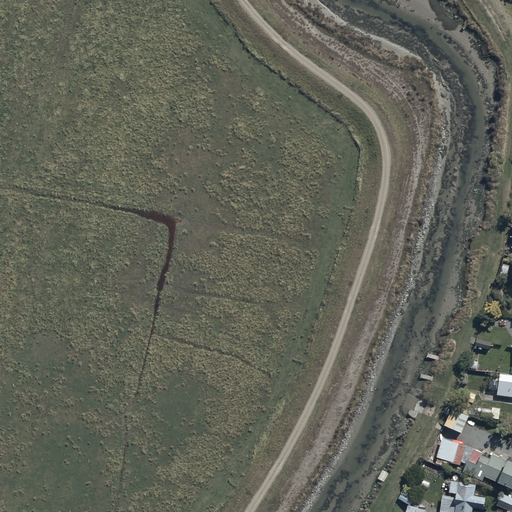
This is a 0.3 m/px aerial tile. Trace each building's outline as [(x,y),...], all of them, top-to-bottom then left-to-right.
[(510,317),(491,316),(491,325),(510,326),(510,317)] [(511,374),(501,373),(498,394),(511,395),(511,374)] [(462,386),(458,395),(474,401),(478,392),(462,386)] [(459,402),(456,401),(445,422),(461,431),(469,415),(465,414),(470,404),(460,399),(459,402)] [(500,406),(482,405),(481,416),(499,417),(500,406)] [(465,444),(442,437),(434,462),(447,466),(449,460),(459,463),(465,444)] [(493,455),(472,446),(463,469),(484,478),(486,475),(511,485),(511,460),(494,453),(493,455)] [(477,483),(453,479),(450,495),(444,494),(440,511),(474,511),(475,507),(484,509),(486,496),(475,494),(477,483)] [(511,495),(506,492),(499,504),(511,510),(511,495)]
